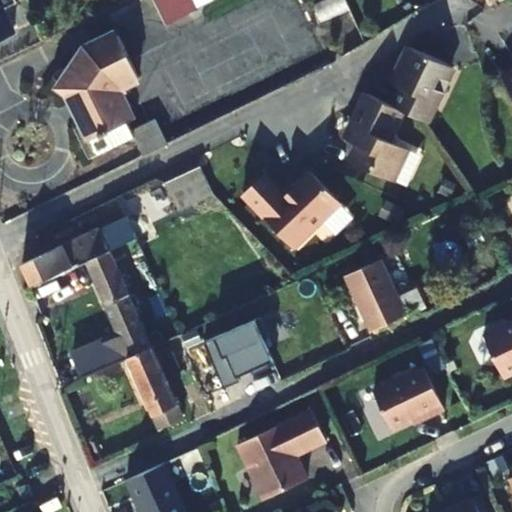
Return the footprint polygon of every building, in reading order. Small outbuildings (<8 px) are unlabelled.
[(17,2),(15,0),(0,0),(0,40),(14,33),(2,10),(17,2)] [(153,0),(164,23),(195,10),(190,0),(153,0)] [(138,79),(118,37),(102,44),(96,53),(88,48),(71,72),(61,87),(73,95),(75,100),(81,112),(78,114),(97,152),(130,136),(124,123),(131,120),(117,89),(138,79)] [(408,89),(399,109),(402,111),(426,122),(452,67),(411,48),(393,83),(408,89)] [(511,90),(511,69),(503,75),(511,90)] [(402,111),(399,109),(367,94),(347,139),(363,147),(356,163),(392,180),(406,149),(388,140),(402,111)] [(167,145),(154,120),(130,131),(143,156),(167,145)] [(212,194),(200,167),(165,184),(177,210),(212,194)] [(263,177),(242,197),(292,251),(339,206),(309,174),(284,198),(263,177)] [(87,262),(110,251),(100,229),(22,264),(32,287),(87,262)] [(111,367),(128,359),(153,348),(110,251),(87,262),(119,337),(101,346),(111,367)] [(386,259),(393,287),(407,283),(400,256),(386,259)] [(405,317),(379,260),(345,276),(371,333),(405,317)] [(203,343),(223,389),(240,382),(238,377),(251,371),(253,376),(275,366),(264,341),(268,339),(259,318),(203,343)] [(511,323),(485,336),(505,379),(511,375),(511,323)] [(153,348),(128,359),(161,430),(184,419),(153,348)] [(445,409),(425,367),(374,391),(392,430),(422,416),(424,419),(445,409)] [(327,440),(312,409),(237,444),(264,500),(308,479),(297,455),(327,440)] [(126,480),(139,511),(183,511),(163,463),(126,480)] [(479,511),(473,497),(438,511),(479,511)]
